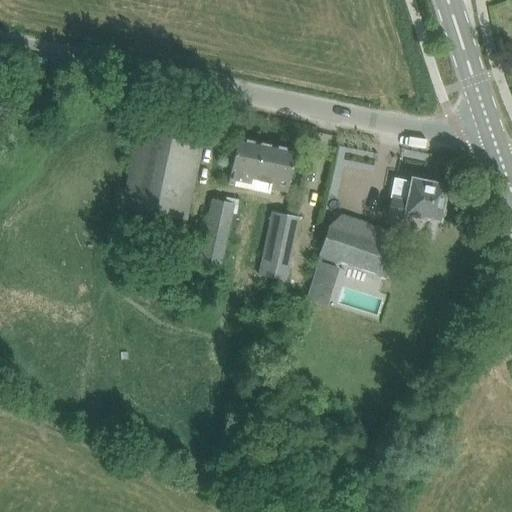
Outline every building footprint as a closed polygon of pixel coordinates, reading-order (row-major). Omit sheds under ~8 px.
[(25,92),(22,107),(48,113),(51,98),(25,92)] [(141,116),(137,136),(122,205),(186,219),(205,130),(141,116)] [(260,178),(267,143),(238,137),(228,184),(234,185),(236,179),(251,182),(253,176),(260,178)] [(296,149),(267,143),(260,178),(273,181),(272,187),(287,191),(296,149)] [(406,213),(440,220),(441,216),(445,215),(446,209),(443,206),(447,185),(445,184),(444,180),(437,179),(434,182),(412,177),(410,182),(395,179),(388,214),(405,218),(406,213)] [(212,198),(198,261),(221,266),(235,203),(212,198)] [(272,211),(258,274),(287,279),(300,217),(272,211)] [(329,224),(320,254),(342,261),(386,274),(398,235),(379,229),(337,216),(329,224)] [(317,259),(311,279),(332,286),(338,266),(317,259)] [(319,345),(317,355),(330,358),(334,337),(310,332),(308,342),(319,345)]
